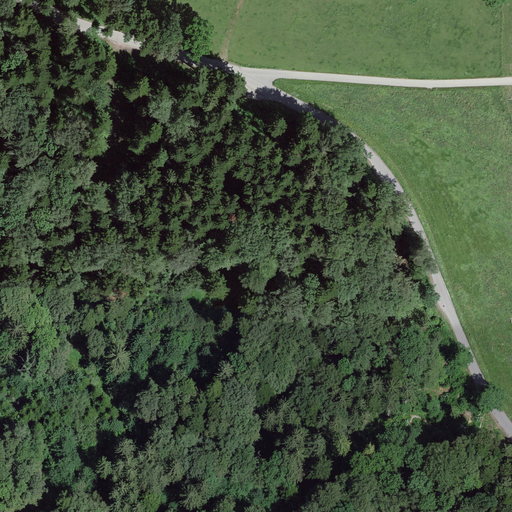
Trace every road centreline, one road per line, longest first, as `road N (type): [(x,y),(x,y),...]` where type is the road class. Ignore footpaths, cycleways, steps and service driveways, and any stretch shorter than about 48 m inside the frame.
road 1 (unclassified): [(511,428),(470,358),(410,213),(386,176),(342,135),(243,75)]
road 2 (unclassified): [(243,75),(511,78)]
road 3 (unclassified): [(243,75),(25,0)]
